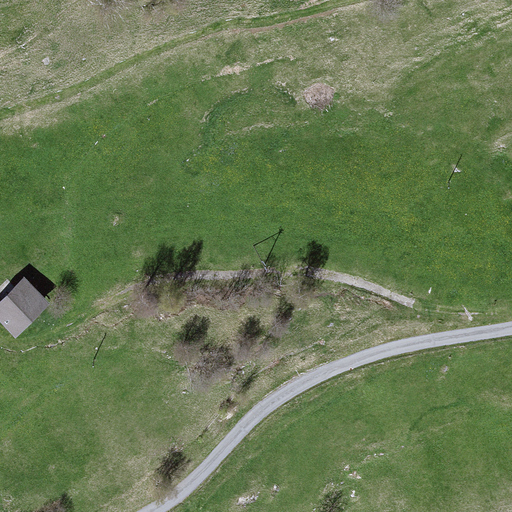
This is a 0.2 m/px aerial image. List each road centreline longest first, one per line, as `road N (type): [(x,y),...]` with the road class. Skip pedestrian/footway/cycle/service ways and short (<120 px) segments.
road 1 (track): [(511,313),(465,315),(310,272),(218,274),(158,280),(29,341),(0,337)]
road 2 (unclassified): [(511,324),(330,363),(140,511)]
